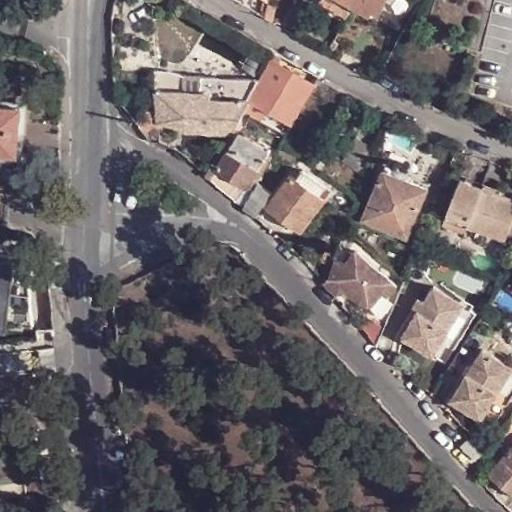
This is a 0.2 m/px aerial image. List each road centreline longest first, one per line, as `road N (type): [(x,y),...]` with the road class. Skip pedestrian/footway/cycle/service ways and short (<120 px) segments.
road 1 (residential): [(502,511),(313,298),(243,233)]
road 2 (residential): [(206,0),(424,119),(511,153)]
road 3 (residential): [(102,511),(90,292)]
road 4 (residential): [(243,233),(90,107)]
road 5 (residential): [(90,292),(197,231)]
